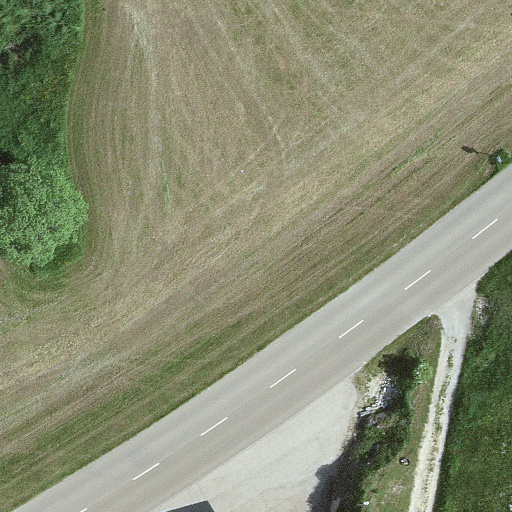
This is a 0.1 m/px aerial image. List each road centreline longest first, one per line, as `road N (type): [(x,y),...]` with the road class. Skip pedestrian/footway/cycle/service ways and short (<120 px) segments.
road 1 (tertiary): [(511,200),(296,370),(68,511)]
road 2 (track): [(443,251),(447,304),(416,511)]
